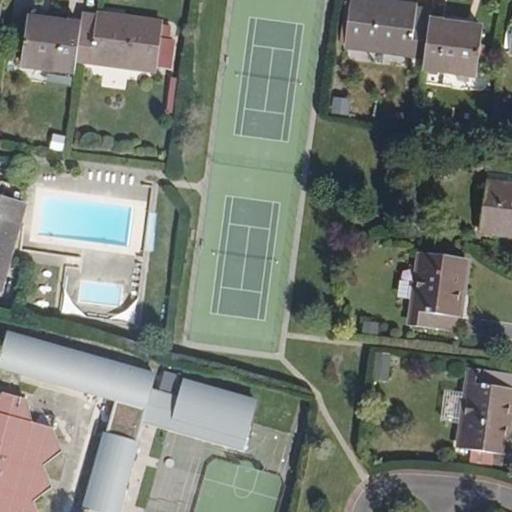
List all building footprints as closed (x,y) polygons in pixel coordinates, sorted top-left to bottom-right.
[(361,0),(347,0),(344,39),(422,50),(425,21),(427,8),(361,0)] [(158,20),(78,12),(77,24),(73,56),(153,64),(158,20)] [(20,61),(72,66),(73,56),(77,24),(24,17),(20,61)] [(477,27),(425,21),(422,50),(420,64),(472,70),(477,27)] [(511,229),(511,186),(484,183),(480,225),(511,229)] [(0,261),(17,200),(0,195),(0,261)] [(453,326),(461,256),(416,251),(408,322),(453,326)] [(396,299),(410,300),(411,282),(397,281),(396,299)] [(152,387),(155,375),(8,334),(0,363),(118,396),(88,504),(117,511),(142,421),(245,449),(259,399),(183,378),(178,395),(152,387)] [(500,449),(510,372),(466,367),(457,445),(500,449)] [(31,419),(24,394),(3,389),(0,392),(0,511),(38,511),(30,495),(51,484),(39,459),(62,449),(51,425),(31,419)]
